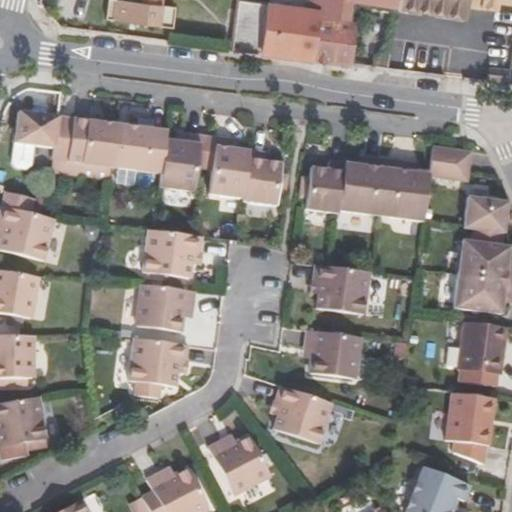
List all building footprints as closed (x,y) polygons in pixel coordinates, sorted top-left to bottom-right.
[(138,0),(138,2),(131,1),(125,0),(108,0),(106,19),(170,28),(173,7),(161,5),(161,0),(138,0)] [(339,1),(339,0),(304,0),(303,10),(313,12),(313,17),(319,17),(317,35),(332,37),(334,19),(346,20),(349,3),(339,1)] [(339,0),(339,1),(349,3),(394,10),(395,0),(339,0)] [(464,6),(464,0),(395,0),(394,10),(462,20),(464,6)] [(464,0),(464,6),(478,8),(478,0),(464,0)] [(511,5),(511,0),(478,0),(478,8),(495,11),(496,3),(511,5)] [(238,1),(231,50),(260,54),(266,5),(238,1)] [(311,34),(313,17),(313,12),(303,10),(266,5),(260,54),(308,60),(311,34)] [(348,65),(353,21),(346,20),(334,19),(332,37),(329,63),(348,65)] [(317,35),(311,34),(308,60),(329,63),(332,37),(317,35)] [(506,71),(487,68),(486,80),(505,82),(506,71)] [(53,148),(58,117),(17,112),(13,143),(33,145),(53,148)] [(50,172),(109,180),(110,167),(116,124),(58,117),(53,148),(50,172)] [(110,167),(118,168),(124,126),(116,124),(110,167)] [(166,131),(124,126),(118,168),(161,174),(165,140),(166,131)] [(178,132),(177,142),(184,143),(186,133),(178,132)] [(184,143),(177,142),(165,140),(161,174),(159,188),(195,192),(196,183),(202,183),(208,136),(202,135),(186,133),(184,143)] [(229,149),(230,139),(215,137),(208,194),(244,199),(250,151),(237,149),(229,149)] [(238,140),(230,139),(229,149),(237,149),(238,140)] [(33,145),(13,143),(10,164),(14,168),(26,170),(30,166),(33,145)] [(469,183),(470,172),(473,152),(433,147),(429,175),(429,177),(469,183)] [(267,153),(250,151),(244,199),(243,202),(275,206),(276,195),(278,175),(280,164),(266,162),(267,153)] [(358,156),(357,165),(365,167),(366,157),(358,156)] [(365,167),(357,165),(345,164),(339,212),(381,217),(389,160),(366,157),(365,167)] [(381,217),(423,222),(429,177),(429,175),(416,173),(409,173),(410,163),(389,160),(381,217)] [(306,210),(338,214),(339,212),(345,164),(329,162),(328,170),(312,168),(310,179),(309,189),(308,199),(306,210)] [(417,164),(410,163),(409,173),(416,173),(417,164)] [(278,175),(276,195),(285,196),(287,176),(278,175)] [(310,179),(302,178),(300,198),(308,199),(309,189),(310,179)] [(5,192),(1,207),(30,214),(34,199),(5,192)] [(469,197),(465,229),(505,234),(509,203),(469,197)] [(0,224),(3,225),(1,236),(0,240),(0,250),(45,261),(55,220),(44,217),(30,214),(1,207),(0,213),(0,224)] [(194,252),(200,253),(202,238),(195,237),(153,231),(148,231),(144,273),(190,279),(192,264),(194,252)] [(511,246),(470,241),(466,276),(511,282),(511,246)] [(203,253),(200,253),(194,252),(192,264),(201,265),(203,253)] [(363,316),(369,273),(331,268),(317,266),(315,283),(321,283),(319,294),(317,309),(363,316)] [(0,313),(31,319),(38,278),(0,272),(0,313)] [(510,317),(511,304),(511,299),(511,282),(466,276),(462,311),(510,317)] [(310,293),(319,294),(321,283),(315,283),(312,282),(310,293)] [(192,318),(196,293),(142,286),(137,326),(181,332),(183,316),(192,318)] [(501,376),(507,329),(464,323),(457,370),(461,371),(459,383),(496,388),(497,376),(501,376)] [(309,331),(307,345),(316,346),(314,359),(313,374),(355,379),(360,338),(309,331)] [(0,336),(0,377),(34,377),(33,337),(0,336)] [(180,362),(186,363),(188,346),(135,339),(130,381),(176,387),(178,372),(180,362)] [(305,357),(314,359),(316,346),(307,345),(305,357)] [(188,363),(186,363),(180,362),(178,372),(187,374),(188,363)] [(318,446),(331,405),(280,388),(275,403),(281,406),(278,417),(273,430),(318,446)] [(487,446),(495,400),(453,394),(445,441),(455,442),(453,454),(481,466),(483,446),(487,446)] [(47,439),(39,397),(0,404),(0,454),(1,461),(27,456),(26,451),(25,443),(47,439)] [(269,414),(278,417),(281,406),(275,403),(273,403),(269,414)] [(226,449),(222,441),(207,448),(232,495),(269,476),(249,437),(226,449)] [(25,443),(26,451),(48,447),(47,439),(25,443)] [(454,498),(460,501),(465,502),(471,487),(423,469),(404,511),(448,511),(449,511),(454,498)] [(164,482),(159,474),(146,480),(152,492),(141,498),(148,511),(200,511),(207,508),(187,470),(164,482)] [(148,511),(141,498),(129,504),(132,511),(148,511)] [(452,511),(454,511),(460,501),(454,498),(449,511),(452,511)]
